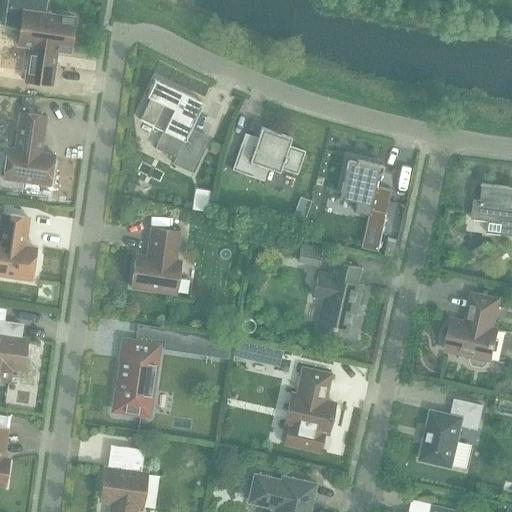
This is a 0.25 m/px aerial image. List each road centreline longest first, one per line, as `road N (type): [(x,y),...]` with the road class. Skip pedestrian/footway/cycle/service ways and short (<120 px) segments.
road 1 (residential): [(48,511),(118,43),(146,34),(259,87),(439,135)]
road 2 (residential): [(356,511),(439,135)]
